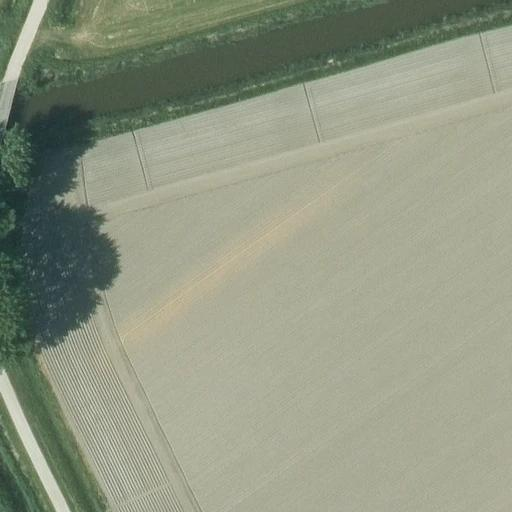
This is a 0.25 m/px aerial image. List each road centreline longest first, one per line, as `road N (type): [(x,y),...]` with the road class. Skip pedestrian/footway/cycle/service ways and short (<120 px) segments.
road 1 (unclassified): [(63,511),(0,375)]
road 2 (unclassified): [(0,122),(38,8)]
